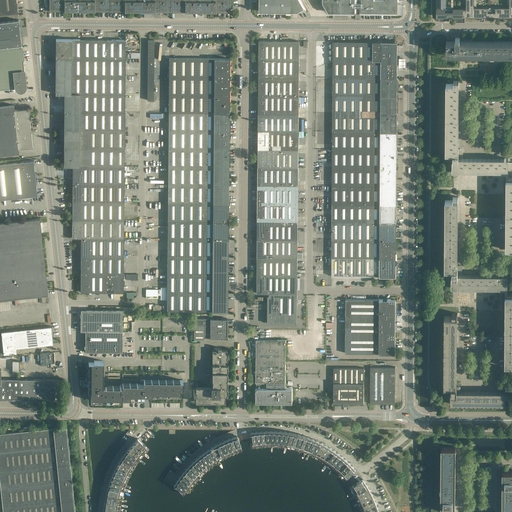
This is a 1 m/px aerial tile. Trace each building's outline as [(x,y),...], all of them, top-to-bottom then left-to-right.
[(0,0),(0,14),(18,13),(16,0),(0,0)] [(230,0),(49,0),(49,10),(83,11),(83,13),(87,13),(87,11),(230,12),(230,0)] [(305,7),(300,0),(322,0),(323,2),(328,12),(355,12),(361,12),(391,13),(397,13),(397,0),(259,0),(259,12),(296,12),(298,12),(302,12),(306,10),(305,7)] [(437,0),(437,3),(437,6),(437,9),(437,17),(511,17),(511,0),(509,0),(509,7),(494,7),(494,8),(495,8),(495,12),(488,12),(488,8),(489,8),(489,7),(474,7),(474,0),(465,0),(466,9),(453,9),(451,9),(451,6),(445,6),(445,0),(437,0)] [(21,45),(20,38),(18,20),(0,22),(0,88),(15,87),(15,89),(17,90),(19,91),(21,91),(23,91),(24,89),(25,88),(25,85),(21,46),(21,45)] [(446,54),(452,54),(511,53),(511,41),(460,41),(460,35),(450,35),(450,40),(447,40),(446,54)] [(123,233),(123,225),(125,40),(55,39),(55,94),(64,94),(64,120),(63,166),(72,166),(72,239),(81,239),(80,293),(123,293),(123,262),(123,243),(123,233)] [(296,324),(297,304),(297,257),(302,258),(302,252),(297,252),(298,240),(299,41),(259,41),(257,236),(257,238),(256,293),(268,293),(268,296),(267,296),(267,323),(296,324)] [(332,127),(332,132),(332,150),(331,222),(331,276),(396,277),(396,240),(396,233),(396,232),(396,229),(396,204),(396,108),(397,42),(333,42),(332,113),(332,114),(332,125),(332,127)] [(227,312),(228,245),(228,227),(229,59),(169,58),(168,112),(167,245),(167,257),(167,311),(227,312)] [(452,171),(506,171),(506,163),(506,161),(462,160),(462,153),(456,153),(457,84),(459,84),(459,80),(453,80),(453,83),(446,83),(445,153),(453,153),(452,160),(452,171)] [(32,147),(28,113),(28,109),(14,110),(14,105),(0,106),(0,155),(19,154),(18,149),(32,147)] [(0,200),(37,196),(33,161),(0,164),(0,200)] [(455,270),(455,265),(456,201),(457,201),(457,198),(452,198),(452,200),(445,200),(445,235),(445,270),(452,270),(452,277),(452,288),(505,288),(505,277),(461,277),(461,275),(461,270),(455,270)] [(46,276),(40,223),(39,218),(0,222),(0,298),(5,298),(5,296),(45,291),(44,287),(47,286),(46,276)] [(389,299),(345,299),(345,353),(395,354),(395,340),(396,340),(396,331),(395,331),(395,304),(396,304),(396,302),(398,302),(398,298),(389,298),(389,299)] [(122,353),(122,331),(122,310),(82,310),(80,312),(80,331),(85,331),(85,350),(87,352),(122,353)] [(457,313),(452,313),(452,316),(444,316),(444,386),(451,387),(451,393),(450,393),(450,404),(505,404),(505,397),(508,397),(508,392),(504,392),(504,393),(457,393),(457,392),(457,391),(457,390),(460,390),(460,387),(457,387),(457,386),(455,386),(455,317),(457,317),(457,313)] [(217,329),(227,329),(227,319),(204,319),(204,318),(193,319),(193,325),(218,326),(217,329)] [(227,339),(227,329),(217,329),(218,326),(193,325),(193,340),(204,340),(204,339),(223,339),(227,339)] [(53,344),(51,327),(1,333),(3,355),(16,353),(16,348),(53,344)] [(285,361),(288,361),(321,361),(321,330),(277,330),(264,330),(264,340),(256,340),(256,383),(256,388),(255,388),(255,403),(292,403),(292,388),(284,388),(284,383),(285,383),(285,361)] [(195,388),(193,388),(193,396),(195,396),(195,402),(225,402),(225,394),(226,394),(227,350),(221,350),(221,348),(214,348),(214,350),(212,350),(212,387),(195,387),(195,388)] [(90,399),(90,401),(91,401),(107,401),(119,402),(120,402),(120,399),(122,399),(122,392),(120,392),(120,387),(106,387),(103,387),(103,385),(103,364),(103,362),(99,362),(94,362),(94,364),(88,364),(88,392),(88,393),(88,399),(90,399)] [(369,367),(369,404),(394,404),(394,367),(369,367)] [(333,403),(343,403),(363,403),(363,368),(333,368),(333,403)] [(0,400),(36,400),(54,401),(54,380),(0,380),(0,370),(0,400)] [(122,399),(144,399),(144,398),(150,398),(150,395),(180,395),(180,389),(182,389),(182,382),(180,382),(180,381),(143,380),(143,382),(139,382),(139,384),(122,384),(122,387),(120,387),(120,392),(122,392),(122,399)] [(0,434),(0,487),(2,511),(74,511),(66,427),(29,431),(23,432),(0,434)] [(303,436),(300,448),(304,449),(308,438),(303,436)] [(241,448),(238,438),(237,437),(233,438),(237,449),(241,448)] [(228,440),(233,451),(237,449),(233,438),(228,440)] [(308,438),(304,449),(308,451),(312,440),(308,438)] [(134,443),(143,451),(146,448),(138,439),(134,443)] [(228,440),(224,442),(229,453),(233,451),(228,440)] [(312,440),(308,451),(312,452),(317,441),(312,440)] [(317,441),(312,452),(316,454),(321,444),(317,441)] [(219,444),(225,455),(229,453),(224,442),(219,444)] [(131,446),(140,454),(143,451),(134,443),(131,446)] [(219,444),(215,446),(221,457),(225,455),(219,444)] [(316,454),(319,456),(325,446),(321,444),(316,454)] [(131,446),(128,450),(137,457),(140,454),(131,446)] [(215,446),(211,449),(217,459),(221,457),(215,446)] [(319,456),(323,458),(329,448),(325,446),(319,456)] [(453,497),(453,447),(443,447),(442,511),(453,511),(453,505),(456,505),(456,497),(453,497)] [(327,461),(333,451),(329,448),(323,458),(327,461)] [(217,459),(211,449),(207,452),(214,461),(217,459)] [(128,450),(125,454),(134,461),(137,457),(128,450)] [(330,463),(337,454),(333,451),(327,461),(330,463)] [(207,452),(203,454),(210,464),(214,461),(207,452)] [(132,464),(134,461),(125,454),(122,458),(132,464)] [(210,464),(203,454),(199,457),(207,466),(210,464)] [(330,463),(334,466),(341,457),(337,454),(330,463)] [(199,457),(196,461),(204,469),(207,466),(199,457)] [(334,466),(337,469),(345,460),(341,457),(334,466)] [(122,458),(120,462),(130,468),(132,464),(122,458)] [(337,469),(340,472),(348,463),(345,460),(337,469)] [(204,469),(196,461),(192,464),(200,472),(204,469)] [(128,472),(130,468),(120,462),(117,466),(128,472)] [(340,472),(343,475),(352,466),(348,463),(340,472)] [(192,464),(189,467),(197,475),(200,472),(192,464)] [(117,466),(115,470),(126,476),(128,472),(117,466)] [(352,466),(343,475),(346,478),(355,470),(352,466)] [(194,479),(197,475),(189,467),(185,471),(194,479)] [(124,479),(126,476),(115,470),(113,475),(124,479)] [(511,511),(511,470),(503,471),(503,480),(502,511),(511,511)] [(185,471),(182,475),(192,482),(194,479),(185,471)] [(113,475),(111,479),(122,483),(124,479),(113,475)] [(180,479),(189,485),(192,482),(182,475),(180,479)] [(121,487),(122,483),(111,479),(109,484),(121,487)] [(180,479),(177,483),(187,489),(189,485),(180,479)] [(362,479),(358,482),(352,486),(355,489),(365,483),(362,479)] [(177,483),(174,486),(174,487),(179,490),(179,491),(183,495),(187,489),(177,483)] [(365,483),(355,489),(357,493),(367,487),(365,483)] [(367,487),(357,493),(359,497),(369,491),(367,487)] [(369,491),(359,497),(361,501),(372,496),(369,491)] [(372,496),(361,501),(363,505),(373,500),(372,496)] [(373,500),(363,505),(364,509),(375,505),(373,500)]
